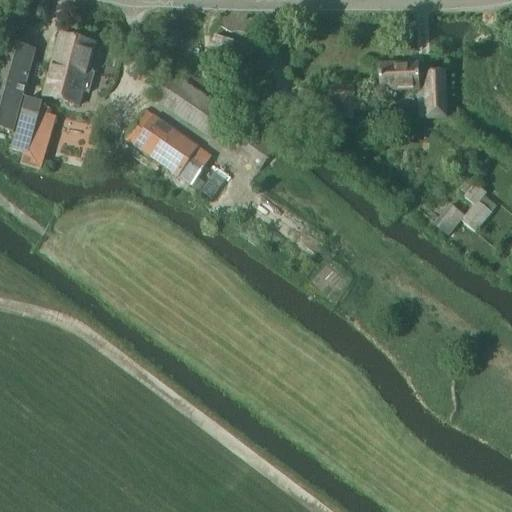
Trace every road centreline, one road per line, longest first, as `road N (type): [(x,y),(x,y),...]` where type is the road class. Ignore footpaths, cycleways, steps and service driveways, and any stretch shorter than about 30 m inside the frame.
road 1 (track): [(327,449),(0,199)]
road 2 (track): [(0,281),(308,511)]
road 3 (tertiary): [(139,0),(506,0)]
